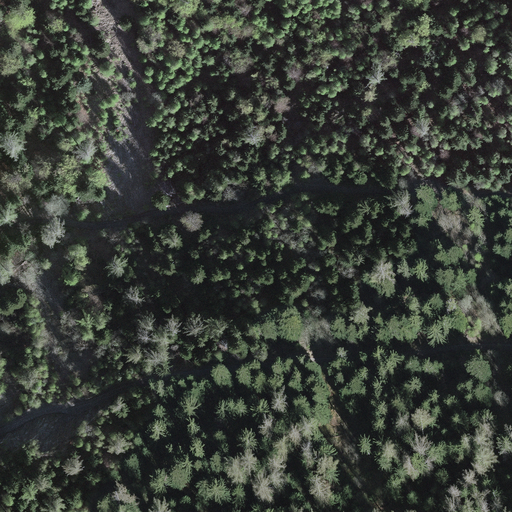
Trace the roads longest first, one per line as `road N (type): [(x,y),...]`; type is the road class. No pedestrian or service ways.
road 1 (track): [(511,349),(283,363),(159,380),(0,433)]
road 2 (track): [(0,229),(124,227),(347,190),(511,195)]
